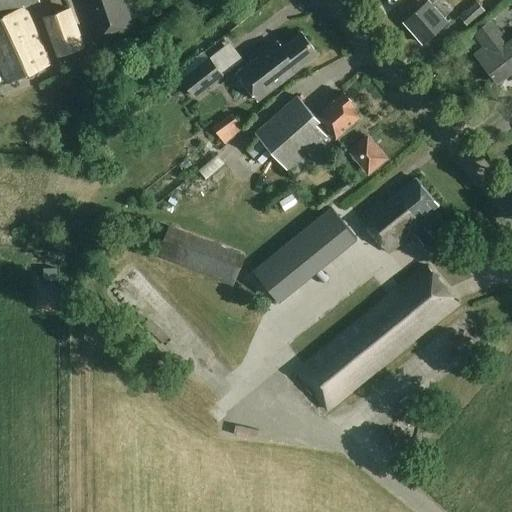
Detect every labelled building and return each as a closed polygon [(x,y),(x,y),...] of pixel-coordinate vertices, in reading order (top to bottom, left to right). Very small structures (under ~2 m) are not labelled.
[(0,0),(0,67),(7,83),(49,63),(22,6),(35,0),(0,0)] [(80,0),(96,44),(136,30),(124,0),(80,0)] [(420,43),(445,23),(430,5),(436,1),(435,0),(413,0),(418,5),(400,20),(420,43)] [(469,27),(487,11),(478,2),(460,18),(469,27)] [(71,8),(44,19),(59,57),(69,53),(70,57),(78,54),(76,50),(86,46),(71,8)] [(511,39),(506,45),(500,37),(504,34),(491,17),(473,32),(485,46),(474,55),(498,84),(511,74),(511,39)] [(316,56),(300,36),(280,51),(276,45),(235,76),(255,103),(316,56)] [(197,99),(225,77),(211,59),(182,81),(197,99)] [(315,96),(347,80),(341,66),(308,82),(315,96)] [(334,140),(358,120),(349,109),(352,106),(342,94),(312,118),(296,98),(254,132),(284,170),(329,134),(334,140)] [(364,172),(381,157),(364,138),(348,152),(364,172)] [(439,207),(418,180),(387,204),(385,201),(352,227),(338,209),(259,270),(269,283),(284,271),(296,287),(335,258),(342,267),(368,247),(366,244),(376,236),(389,254),(415,234),(425,247),(434,240),(420,222),(439,207)] [(322,211),(351,189),(345,181),(316,203),(322,211)] [(234,288),(247,256),(170,227),(158,258),(234,288)] [(329,411),(459,304),(426,264),(296,371),(329,411)]
